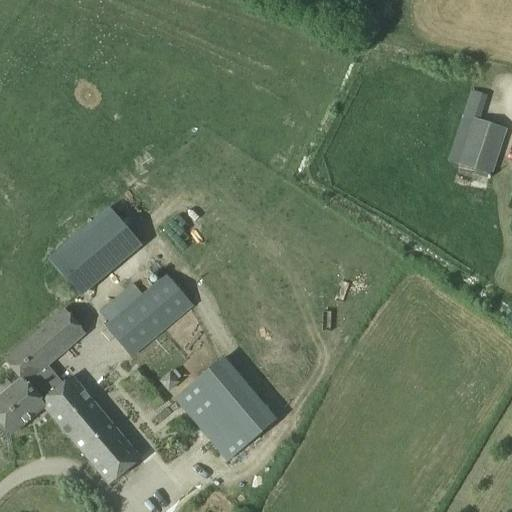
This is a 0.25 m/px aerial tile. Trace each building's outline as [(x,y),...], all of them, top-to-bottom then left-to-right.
[(447,161),(490,175),(505,130),(461,116),(447,161)] [(48,261),(80,297),(141,246),(109,209),(48,261)] [(104,328),(130,359),(192,307),(166,276),(104,328)] [(45,408),(110,485),(141,459),(72,378),(54,393),(38,374),(85,335),(63,309),(4,360),(22,382),(0,400),(0,423),(11,437),(45,408)] [(257,327),(229,354),(253,379),(281,352),(257,327)] [(177,403),(231,467),(266,438),(259,430),(271,419),(224,363),(177,403)] [(134,402),(151,387),(137,371),(120,386),(134,402)]
